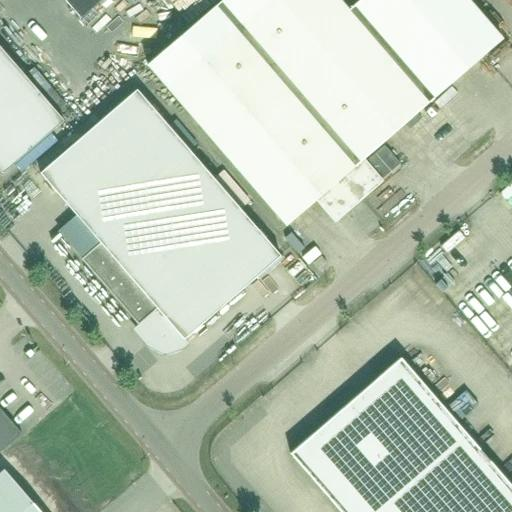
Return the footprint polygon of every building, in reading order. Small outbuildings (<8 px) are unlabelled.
[(103,0),(64,0),(81,20),(103,0)] [(130,0),(139,11),(153,0),(130,0)] [(358,0),(348,10),(339,0),(221,0),(146,65),(286,225),(314,200),(334,222),(381,182),(362,159),(502,38),(468,0),(358,0)] [(26,57),(36,38),(25,33),(16,51),(26,57)] [(0,169),(3,173),(62,120),(0,49),(0,169)] [(166,348),(169,348),(173,347),(176,346),(178,344),(280,256),(136,90),(40,173),(100,243),(81,259),(153,342),(154,344),(157,346),(160,347),(163,348),(166,348)] [(467,140),(480,130),(463,107),(450,117),(467,140)] [(511,214),(511,177),(499,188),(503,194),(492,203),(506,220),(511,214)] [(440,254),(458,240),(452,231),(433,245),(440,254)] [(453,295),(498,252),(481,234),(436,277),(453,295)] [(511,266),(469,304),(511,353),(511,266)] [(511,391),(448,319),(428,337),(501,418),(511,408),(511,391)] [(339,511),(511,511),(511,487),(400,358),(289,454),(339,511)] [(0,412),(0,451),(19,435),(0,412)] [(55,424),(0,472),(0,511),(88,511),(99,503),(75,475),(89,463),(55,424)]
